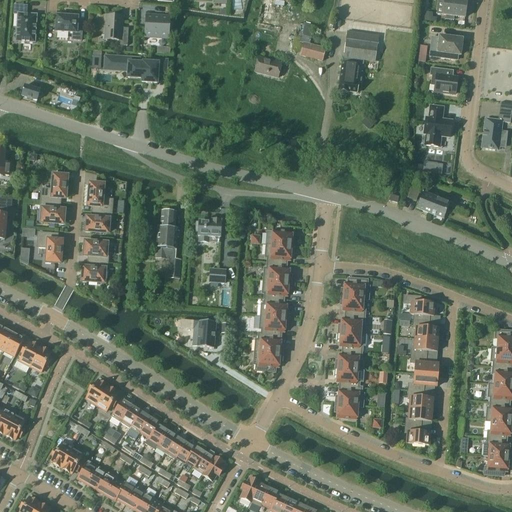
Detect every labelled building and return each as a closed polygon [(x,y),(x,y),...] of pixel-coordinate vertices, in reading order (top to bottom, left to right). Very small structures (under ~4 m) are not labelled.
[(464,19),(466,2),(449,0),(443,0),(442,16),(446,16),(445,20),(453,21),(454,17),(464,19)] [(36,16),(26,15),(27,6),(14,6),(13,15),(17,16),(16,42),(34,44),(36,16)] [(81,42),(82,30),(77,29),(77,18),(56,17),(55,33),(72,34),(71,41),(81,42)] [(127,47),(128,30),(123,30),(122,28),(122,18),(106,17),(104,40),(120,41),(120,46),(127,47)] [(169,18),(146,17),(145,17),(144,37),(144,38),(160,39),(161,40),(165,40),(166,39),(168,39),(169,18)] [(304,24),(299,43),(303,44),(299,56),(321,62),(325,50),(309,45),(314,27),(304,24)] [(461,43),(462,41),(439,38),(439,39),(432,38),(429,58),(450,60),(457,61),(457,56),(460,56),(460,50),(462,49),(463,44),(461,43)] [(374,63),(377,45),(345,41),(342,64),(340,82),(339,82),(338,93),(348,94),(348,92),(357,93),(358,84),(360,84),(363,61),(374,63)] [(143,65),(138,65),(138,60),(105,58),(105,70),(128,72),(128,78),(127,77),(127,78),(142,79),(142,82),(141,82),(141,83),(146,83),(146,84),(147,84),(147,83),(151,83),(151,84),(152,84),(152,83),(156,84),(156,83),(157,74),(165,74),(166,62),(153,61),(152,64),(143,64),(143,65)] [(277,79),(281,64),(258,58),(254,73),(277,79)] [(455,95),(457,79),(448,78),(446,76),(447,71),(430,69),(429,77),(432,77),(431,86),(435,86),(434,92),(455,95)] [(28,88),(38,92),(41,84),(42,80),(35,78),(34,82),(31,81),(28,88)] [(38,92),(28,88),(24,87),(21,97),(36,102),(39,92),(38,92)] [(442,117),(443,109),(430,107),(428,119),(425,119),(423,135),(425,136),(424,146),(439,148),(441,137),(449,138),(451,122),(440,121),(441,117),(442,117)] [(499,110),(498,122),(485,120),(481,149),(498,151),(501,123),(510,124),(511,112),(499,110)] [(370,117),(362,124),(368,130),(376,123),(370,117)] [(3,164),(4,153),(0,152),(0,177),(2,177),(2,176),(9,176),(9,177),(10,164),(6,164),(3,164)] [(430,166),(427,173),(436,176),(439,169),(430,166)] [(40,204),(59,205),(60,199),(64,199),(66,178),(53,177),(52,191),(42,190),(40,204)] [(92,213),(111,215),(112,201),(101,200),(103,186),(89,185),(88,207),(92,207),(92,213)] [(443,219),(449,206),(422,195),(416,208),(443,219)] [(59,212),(59,205),(40,204),(40,205),(40,211),(42,211),(41,223),(62,225),(63,212),(59,212)] [(174,229),(175,214),(161,212),(159,228),(157,228),(154,259),(169,260),(175,261),(177,229),(174,229)] [(111,216),(111,215),(92,213),(91,220),(87,219),(86,232),(107,234),(108,222),(110,222),(110,216),(111,216)] [(198,224),(196,224),(196,233),(198,233),(198,238),(199,238),(198,243),(208,243),(208,238),(219,239),(220,222),(211,222),(211,224),(198,223),(198,224)] [(267,234),(266,245),(266,246),(293,248),(293,240),(291,240),(292,236),(280,235),(280,233),(275,233),(274,234),(267,234)] [(59,264),(61,243),(56,242),(57,236),(38,234),(37,248),(47,249),(46,263),(59,264)] [(251,245),(259,245),(259,237),(251,237),(251,245)] [(88,263),(107,265),(107,263),(107,258),(105,258),(106,245),(85,243),(84,257),(88,257),(88,263)] [(292,256),(293,248),(266,246),(265,258),(267,258),(266,264),(286,265),(286,260),(290,260),(290,256),(292,256)] [(180,261),(175,261),(169,260),(167,279),(179,280),(180,261)] [(107,266),(107,265),(88,263),(87,269),(83,269),(82,282),(103,284),(104,271),(106,272),(107,266)] [(285,271),(286,265),(266,264),(266,270),(264,269),(262,282),(290,284),(291,276),(289,276),(289,271),(285,271)] [(224,284),(225,272),(210,270),(209,283),(224,284)] [(341,298),(368,300),(369,288),(366,288),(367,281),(348,280),(347,286),(344,286),(343,290),(341,290),(341,298)] [(289,291),(290,284),(262,282),(261,294),(264,294),(263,300),(283,301),(283,296),(287,296),(287,291),(289,291)] [(413,322),(429,323),(429,317),(433,317),(434,306),(419,305),(420,298),(403,297),(403,304),(411,305),(410,316),(414,316),(413,322)] [(368,300),(341,298),(340,305),(342,306),(342,310),(345,310),(345,316),(364,318),(364,311),(362,310),(363,300),(368,300)] [(283,307),(283,301),(263,300),(263,305),(260,305),(259,317),(287,320),(288,312),(286,312),(286,307),(283,307)] [(363,325),(364,318),(345,316),(344,322),(341,321),(341,326),(339,326),(338,334),(360,335),(361,324),(363,325)] [(286,327),(287,320),(259,317),(258,330),(262,330),(261,335),(258,335),(280,337),(281,331),(284,332),(285,327),(286,327)] [(199,321),(197,347),(213,349),(215,323),(199,321)] [(429,329),(429,323),(413,322),(413,329),(415,329),(414,340),(437,341),(438,330),(429,329)] [(0,350),(4,352),(13,335),(3,329),(0,334),(0,350)] [(492,350),(511,351),(511,332),(495,331),(495,339),(497,339),(496,349),(492,349),(492,350)] [(359,346),(360,335),(338,334),(337,341),(339,341),(339,346),(343,346),(342,352),(361,353),(362,346),(359,346)] [(14,358),(23,340),(13,335),(4,352),(14,358)] [(280,338),(280,337),(258,335),(258,341),(256,341),(255,353),(281,355),(282,347),(280,347),(280,343),(277,342),(277,337),(280,338)] [(436,353),(437,341),(414,340),(413,350),(411,350),(411,357),(426,358),(427,352),(436,353)] [(30,368),(40,349),(29,343),(27,348),(24,347),(21,353),(23,355),(19,362),(30,368)] [(40,349),(30,368),(40,374),(45,366),(47,367),(51,360),(48,359),(51,354),(40,349)] [(511,351),(492,350),(491,362),(493,362),(493,368),(511,369),(511,364),(511,363),(511,351)] [(360,360),(361,353),(342,352),(342,357),(338,357),(338,362),(336,361),(335,369),(357,371),(358,360),(360,360)] [(281,363),(281,355),(255,353),(254,365),(256,365),(255,372),(274,373),(275,367),(278,367),(279,363),(281,363)] [(426,364),(426,358),(411,357),(410,364),(415,364),(414,375),(438,377),(439,370),(437,370),(438,365),(426,364)] [(511,374),(511,375),(511,369),(493,368),(492,375),(494,375),(494,385),(489,385),(489,386),(511,387),(511,374)] [(356,382),(357,371),(335,369),(335,377),(337,377),(336,382),(340,382),(339,388),(361,389),(358,388),(359,382),(356,382)] [(438,383),(438,377),(414,375),(413,385),(408,385),(408,392),(423,393),(424,387),(436,388),(436,383),(438,383)] [(96,406),(107,388),(97,382),(94,386),(92,384),(88,391),(90,392),(86,400),(96,406)] [(511,387),(489,386),(488,398),(490,398),(490,404),(509,405),(509,400),(511,399),(511,387)] [(31,388),(28,395),(35,399),(39,392),(31,388)] [(107,388),(96,406),(106,413),(110,405),(113,407),(117,401),(115,399),(117,394),(107,388)] [(361,395),(361,389),(339,388),(342,388),(342,393),(338,393),(338,398),(336,397),(335,405),(362,407),(363,395),(361,395)] [(423,399),(423,393),(408,392),(407,399),(410,399),(409,409),(431,411),(432,400),(423,399)] [(36,402),(30,400),(28,406),(34,408),(36,402)] [(120,424),(132,406),(122,400),(111,418),(120,424)] [(508,411),(509,405),(490,404),(489,409),(487,409),(486,421),(511,423),(511,415),(511,416),(511,411),(508,411)] [(362,408),(362,407),(335,405),(334,413),(337,413),(336,418),(348,419),(348,420),(353,420),(353,419),(356,419),(357,408),(362,408)] [(129,430),(141,412),(132,406),(120,424),(129,430)] [(431,423),(431,411),(409,409),(408,420),(406,420),(405,427),(421,428),(421,422),(431,423)] [(0,433),(4,436),(14,417),(3,411),(0,417),(0,433)] [(138,436),(150,417),(141,412),(129,430),(138,436)] [(14,417),(4,436),(15,441),(17,437),(20,438),(23,431),(21,430),(25,422),(14,417)] [(148,441),(159,423),(150,417),(138,436),(139,436),(140,434),(148,439),(147,441),(148,441)] [(380,429),(381,421),(373,420),(372,428),(380,429)] [(511,431),(511,423),(486,421),(486,422),(491,422),(490,433),(487,432),(487,439),(506,441),(506,435),(510,436),(510,431),(511,431)] [(155,449),(167,431),(158,425),(159,424),(159,423),(148,441),(156,447),(155,449)] [(420,434),(421,428),(405,427),(404,434),(407,434),(406,445),(429,447),(430,435),(420,434)] [(165,455),(176,437),(167,431),(155,449),(165,455)] [(174,461),(185,443),(176,437),(165,455),(174,461)] [(484,446),(483,457),(488,457),(510,459),(510,451),(508,451),(509,447),(505,446),(506,441),(487,439),(486,446),(484,446)] [(184,464),(196,447),(195,447),(194,448),(185,443),(174,461),(175,459),(184,464)] [(61,469),(72,450),(61,444),(57,452),(55,450),(51,457),(53,458),(51,463),(61,469)] [(193,471),(205,453),(196,447),(184,464),(184,465),(186,463),(194,468),(193,470),(193,471)] [(72,450),(61,469),(71,475),(74,470),(76,472),(80,465),(78,464),(82,456),(72,450)] [(202,476),(214,458),(213,458),(205,453),(193,471),(202,476)] [(509,467),(510,459),(488,457),(487,468),(484,468),(484,476),(503,477),(503,471),(507,471),(507,467),(509,467)] [(214,458),(202,476),(212,482),(216,476),(218,477),(223,471),(220,469),(223,464),(214,458)] [(86,486),(97,467),(87,461),(77,480),(86,486)] [(96,491),(106,473),(97,467),(86,486),(96,491)] [(105,496),(116,478),(106,473),(96,491),(105,496)] [(114,502),(125,484),(124,485),(115,480),(116,478),(105,496),(114,502)] [(250,503),(259,483),(249,479),(246,484),(244,483),(241,491),(243,492),(240,499),(250,503)] [(260,508),(269,488),(259,484),(260,484),(259,483),(250,503),(260,508)] [(125,506),(135,487),(134,489),(125,484),(114,502),(115,502),(116,500),(125,506)] [(134,511),(145,493),(135,487),(125,506),(134,511)] [(269,511),(270,511),(279,493),(269,488),(260,508),(261,506),(271,510),(270,511),(269,511)] [(194,490),(191,494),(199,498),(201,494),(194,490)] [(135,511),(145,511),(154,498),(145,493),(134,511),(135,511)] [(282,511),(288,499),(278,495),(279,493),(270,511),(282,511)] [(158,511),(162,506),(153,500),(154,498),(145,511),(158,511)] [(192,498),(190,502),(198,506),(200,502),(192,498)] [(34,511),(39,505),(29,499),(26,503),(23,502),(20,508),(22,510),(20,511),(34,511)] [(293,511),(298,504),(288,499),(282,511),(293,511)]
